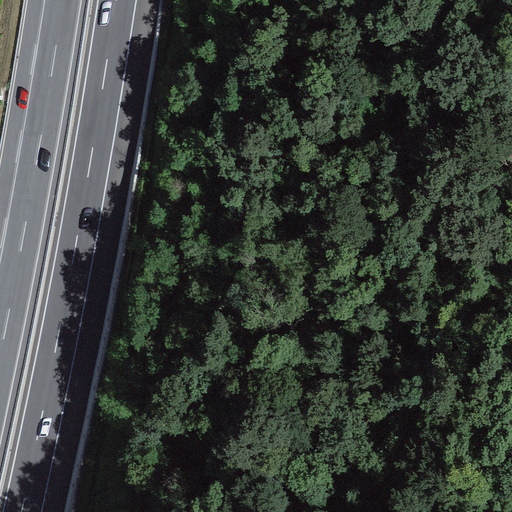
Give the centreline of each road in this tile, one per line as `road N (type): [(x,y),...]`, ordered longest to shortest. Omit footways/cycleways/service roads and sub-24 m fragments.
road 1 (motorway): [(23,511),(82,234),(119,0)]
road 2 (motorway): [(59,0),(0,343)]
